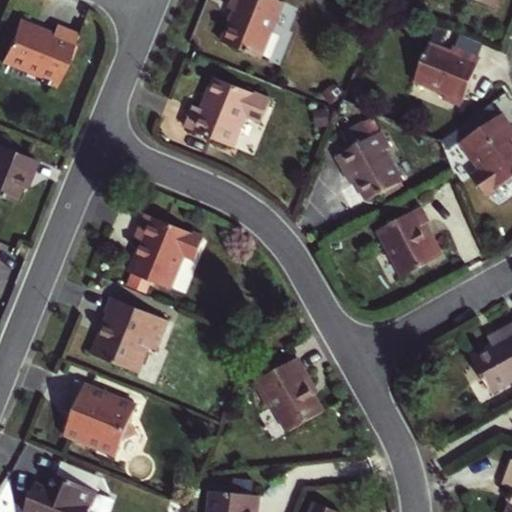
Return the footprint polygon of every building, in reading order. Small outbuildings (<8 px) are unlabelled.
[(284,1),(280,0),(231,0),(227,8),(234,11),(221,41),(260,58),(284,1)] [(53,30),(42,26),(19,17),(2,57),(41,73),(39,79),(38,82),(56,89),(79,32),(56,23),(53,30)] [(53,30),(56,23),(45,18),(42,26),(53,30)] [(462,106),(481,58),(453,46),(451,52),(429,43),(414,81),(446,94),(444,99),(462,106)] [(41,73),(2,57),(0,61),(0,62),(39,79),(41,73)] [(259,126),(271,99),(215,76),(201,109),(194,106),(185,128),(232,147),(243,120),(259,126)] [(487,196),(511,178),(511,130),(500,114),(460,141),(480,170),(472,175),(487,196)] [(350,168),(358,184),(367,201),(403,182),(385,149),(389,147),(382,133),(373,137),(366,123),(345,135),(352,148),(336,157),(344,171),(350,168)] [(31,176),(37,159),(0,144),(0,196),(13,202),(25,174),(31,176)] [(350,168),(344,171),(352,187),(358,184),(350,168)] [(429,222),(420,206),(377,230),(402,277),(440,255),(423,225),(429,222)] [(195,259),(204,237),(145,214),(135,238),(144,242),(132,273),(170,288),(184,255),(195,259)] [(170,320),(112,297),(105,313),(111,315),(94,354),(138,372),(148,348),(156,351),(170,320)] [(511,322),(488,336),(493,345),(511,334),(511,322)] [(511,381),(511,334),(493,345),(471,357),(491,393),(511,381)] [(313,383),(298,357),(256,381),(269,406),(274,403),(288,430),(324,411),(309,385),(313,383)] [(73,417),(71,420),(66,434),(117,455),(124,440),(139,435),(131,420),(138,404),(78,380),(68,404),(81,410),(77,419),(73,417)] [(81,410),(68,404),(63,416),(71,420),(73,417),(77,419),(81,410)] [(59,476),(96,490),(101,478),(64,463),(59,476)] [(96,490),(59,476),(52,473),(45,489),(33,485),(23,511),(24,511),(89,511),(87,510),(96,490)] [(256,511),(258,494),(213,490),(210,511),(256,511)] [(341,511),(342,511),(316,501),(310,511),(341,511)]
